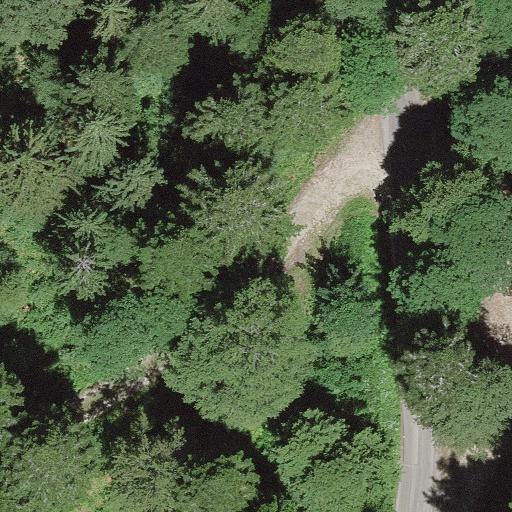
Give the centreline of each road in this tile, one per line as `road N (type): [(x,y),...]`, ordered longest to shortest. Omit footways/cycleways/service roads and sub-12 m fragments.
road 1 (track): [(511,277),(501,209),(443,153),(402,132),(357,156),(263,273),(181,339),(0,448)]
road 2 (unclassified): [(415,0),(402,132),(420,511)]
road 3 (track): [(443,511),(483,463),(511,361)]
